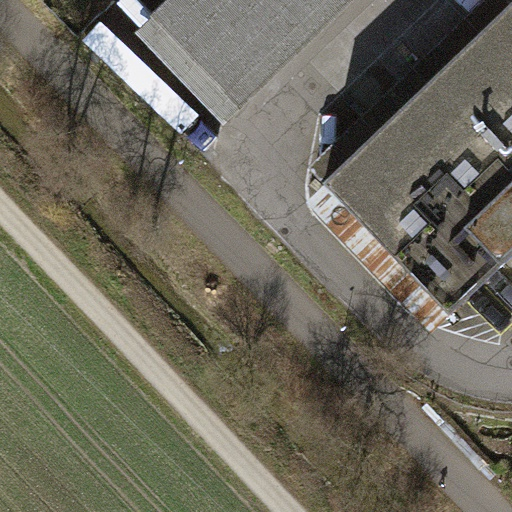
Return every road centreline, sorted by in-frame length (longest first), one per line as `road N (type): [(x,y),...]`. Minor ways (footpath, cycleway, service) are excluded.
road 1 (track): [(9,0),(322,316),(501,511)]
road 2 (track): [(0,201),(290,511)]
